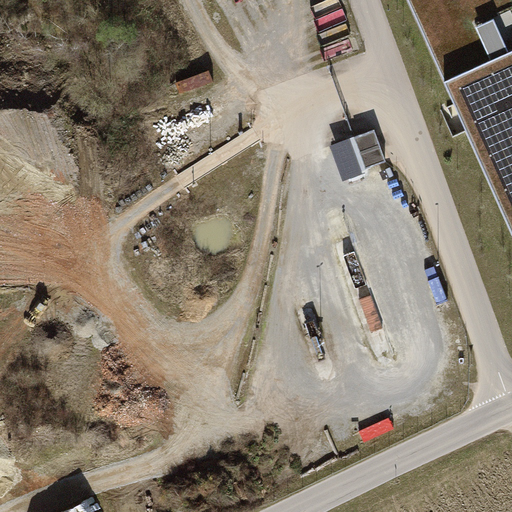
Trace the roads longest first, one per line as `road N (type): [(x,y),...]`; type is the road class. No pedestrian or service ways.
road 1 (track): [(511,403),(368,0)]
road 2 (tertiary): [(297,511),(511,407)]
